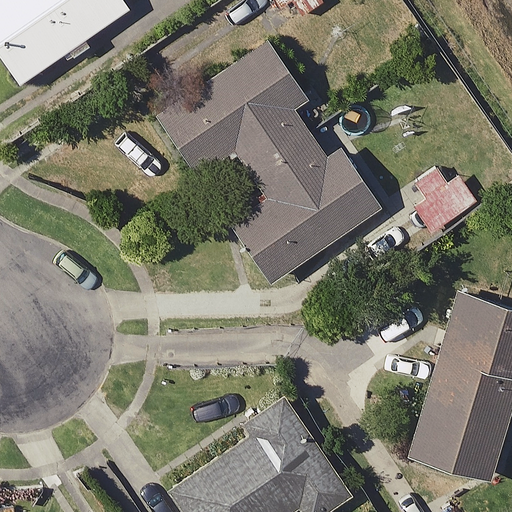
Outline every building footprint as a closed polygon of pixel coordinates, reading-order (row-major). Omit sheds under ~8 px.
[(109,0),(0,0),(0,56),(9,69),(109,0)] [(270,0),(271,1),(272,0),(282,0),(290,11),(306,0),(270,0)] [(295,85),(258,28),(145,102),(184,161),(223,136),(255,184),(216,209),(257,271),(368,197),(324,130),(314,137),(284,93),(295,85)] [(435,153),(394,179),(424,225),(465,198),(435,153)] [(511,370),(511,295),(444,275),(394,441),(479,466),(508,369),(511,370)] [(263,511),(287,497),(296,511),(299,511),(319,499),(327,511),(333,511),(349,502),(279,396),(160,475),(184,511),(263,511)]
